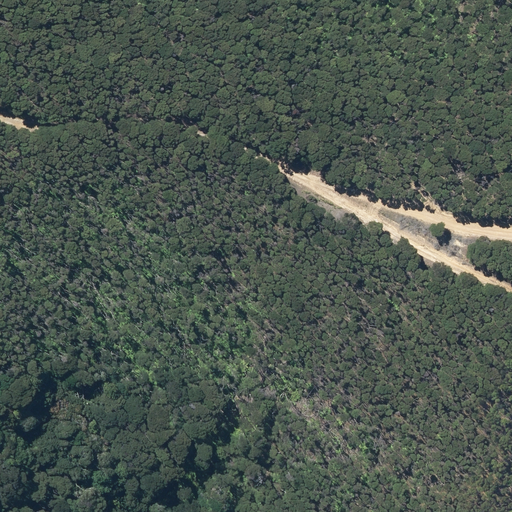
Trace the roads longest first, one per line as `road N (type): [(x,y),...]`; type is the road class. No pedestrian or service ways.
road 1 (track): [(511,240),(484,242),(297,188),(190,115),(76,118),(0,95)]
road 2 (track): [(297,188),(477,304),(511,313)]
